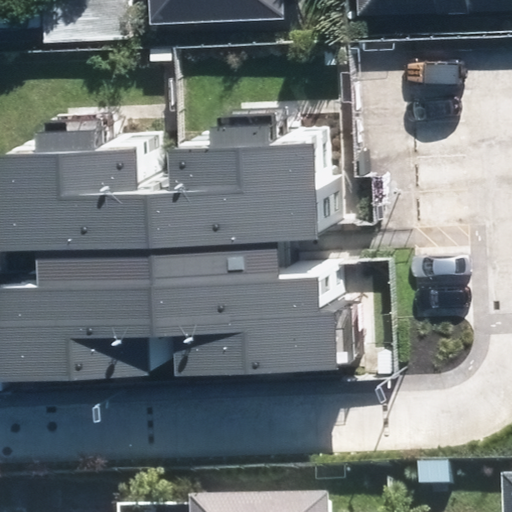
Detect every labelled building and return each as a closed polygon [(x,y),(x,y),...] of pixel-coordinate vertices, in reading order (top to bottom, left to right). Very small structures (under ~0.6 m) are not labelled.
[(137,34),(135,0),(51,0),(52,37),(137,34)] [(167,0),(168,23),(299,18),(298,0),(167,0)] [(511,0),(369,0),(370,13),(511,10),(511,0)] [(276,241),(318,239),(315,143),(269,144),(268,125),(210,127),(211,147),(167,148),(168,189),(138,191),(137,149),(94,151),(94,134),(37,136),(37,153),(0,154),(0,250),(36,250),(276,241)] [(0,380),(338,368),(336,310),(318,311),(317,277),(278,278),(276,241),(36,250),(38,287),(0,288),(0,380)] [(511,260),(492,260),(492,295),(511,294),(511,260)] [(333,511),(333,492),(193,494),(193,511),(333,511)]
